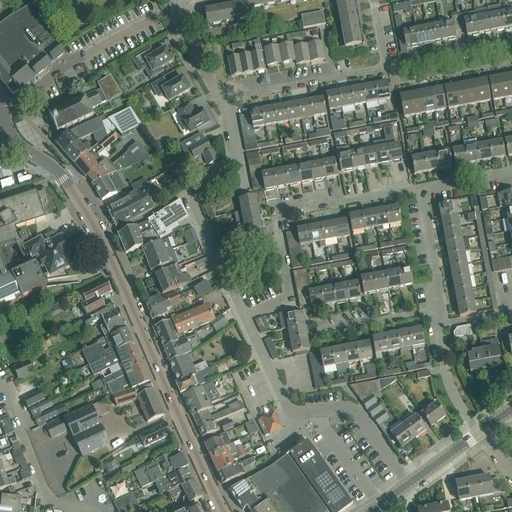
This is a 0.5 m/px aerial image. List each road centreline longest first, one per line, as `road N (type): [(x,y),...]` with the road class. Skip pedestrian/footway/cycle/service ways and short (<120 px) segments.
road 1 (tertiary): [(223,511),(100,238),(56,169),(5,128)]
road 2 (residential): [(244,314),(289,292),(276,215),(419,188)]
road 3 (residential): [(405,484),(357,414),(287,407),(244,314)]
road 4 (residential): [(244,314),(193,197),(238,156)]
road 5 (residential): [(219,99),(386,67)]
road 6 (residential): [(477,432),(448,380),(436,309)]
road 7 (residential): [(386,67),(511,42)]
road 8 (residential): [(436,309),(419,188)]
